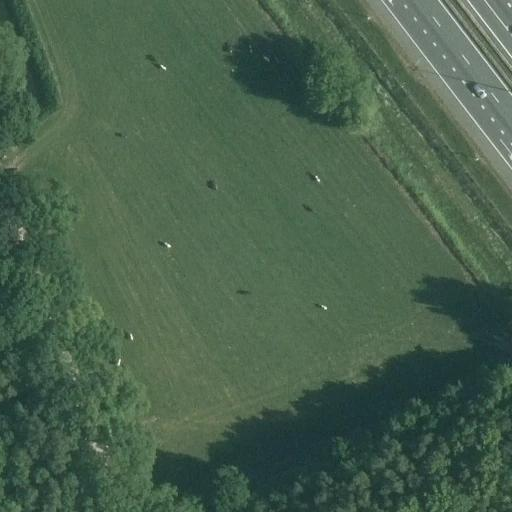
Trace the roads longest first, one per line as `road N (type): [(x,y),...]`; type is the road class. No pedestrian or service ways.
road 1 (track): [(8,205),(123,511)]
road 2 (motorway): [(421,0),(511,118)]
